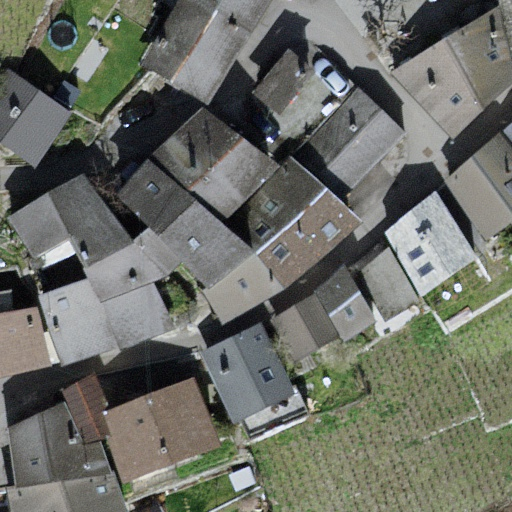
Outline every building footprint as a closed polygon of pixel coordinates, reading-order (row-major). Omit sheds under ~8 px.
[(250,29),(205,0),(175,0),(141,64),(207,102),(250,29)] [(205,0),(250,29),(266,0),(205,0)] [(511,0),(497,0),(498,4),(511,61),(511,0)] [(452,137),(511,79),(511,61),(498,4),(390,71),(452,137)] [(315,69),(289,47),(253,90),(279,112),(315,69)] [(0,139),(34,163),(72,110),(69,108),(52,96),(7,65),(0,75),(0,139)] [(52,96),(69,108),(81,90),(64,79),(52,96)] [(407,132),(357,85),(292,155),(342,201),(407,132)] [(224,222),(282,165),(203,104),(148,156),(224,222)] [(511,121),(501,130),(511,144),(511,121)] [(511,144),(501,130),(447,179),(487,236),(510,221),(511,224),(511,144)] [(358,217),(342,201),(292,155),(282,165),(224,222),(255,252),(282,284),(358,217)] [(224,222),(148,156),(115,191),(147,225),(183,261),(206,285),(255,252),(224,222)] [(83,171),(8,215),(33,260),(71,237),(112,212),(83,171)] [(475,254),(437,191),(384,234),(421,295),(475,254)] [(133,238),(112,212),(71,237),(88,275),(100,300),(153,280),(165,276),(133,238)] [(147,225),(133,238),(165,276),(183,261),(147,225)] [(389,245),(358,271),(386,320),(419,299),(389,245)] [(282,284),(255,252),(206,285),(201,289),(219,320),(282,284)] [(375,320),(345,265),(314,292),(339,334),(343,340),(375,320)] [(88,275),(37,293),(61,358),(173,319),(153,280),(100,300),(88,275)] [(295,362),(339,334),(314,292),(271,318),(295,362)] [(0,313),(0,370),(47,359),(36,305),(0,313)] [(293,391),(262,325),(202,353),(233,419),(293,391)] [(102,410),(111,406),(96,373),(60,389),(64,399),(85,443),(99,438),(105,435),(111,433),(102,410)] [(220,441),(194,375),(111,406),(102,410),(111,433),(105,435),(121,480),(220,441)] [(85,443),(64,399),(7,425),(14,486),(113,472),(99,438),(85,443)] [(128,511),(113,472),(14,486),(3,489),(7,511),(128,511)] [(188,482),(153,500),(158,511),(196,511),(202,509),(188,482)]
